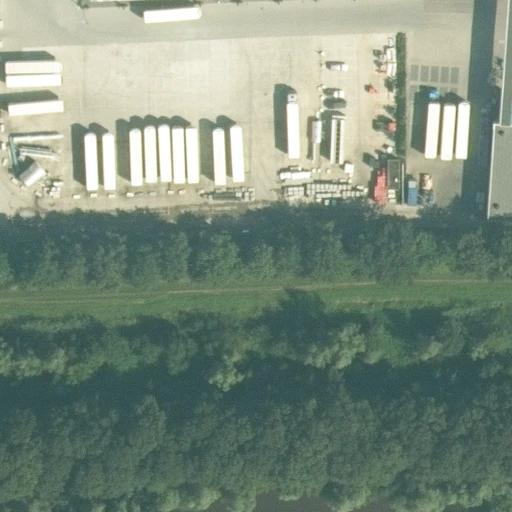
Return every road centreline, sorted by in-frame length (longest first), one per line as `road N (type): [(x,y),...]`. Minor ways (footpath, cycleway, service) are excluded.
road 1 (unknown): [(60,222),(451,214),(474,189),(477,73)]
road 2 (unknown): [(50,56),(60,222)]
road 3 (unknown): [(50,56),(91,43),(156,0)]
